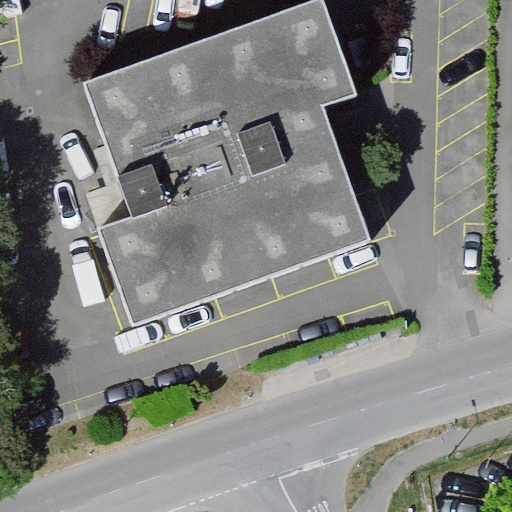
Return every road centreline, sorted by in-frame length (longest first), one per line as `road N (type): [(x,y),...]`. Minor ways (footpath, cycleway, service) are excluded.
road 1 (secondary): [(511,367),(257,444)]
road 2 (secondary): [(257,444),(77,511)]
